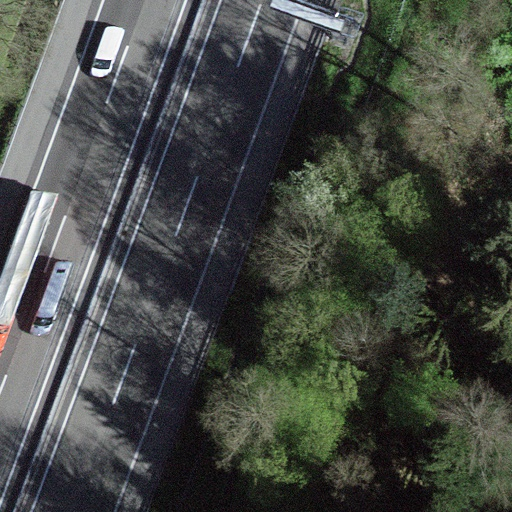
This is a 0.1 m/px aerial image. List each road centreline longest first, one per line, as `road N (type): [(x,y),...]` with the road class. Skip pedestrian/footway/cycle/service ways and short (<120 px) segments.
road 1 (motorway): [(72,511),(261,0)]
road 2 (motorway): [(143,0),(0,390)]
